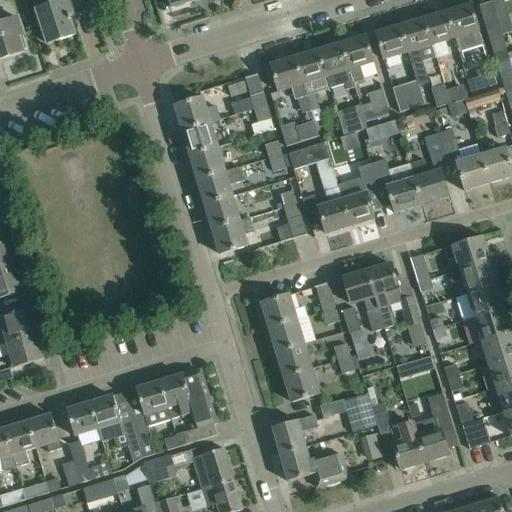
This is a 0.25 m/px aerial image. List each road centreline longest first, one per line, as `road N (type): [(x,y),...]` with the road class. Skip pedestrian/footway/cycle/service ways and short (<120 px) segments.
road 1 (residential): [(511,204),(211,295)]
road 2 (unclassified): [(211,295),(140,63)]
road 3 (residential): [(0,412),(225,345)]
road 4 (residential): [(140,63),(350,0)]
road 5 (unclassified): [(276,511),(225,345)]
road 6 (residential): [(0,110),(140,63)]
road 7 (residential): [(383,511),(511,472)]
